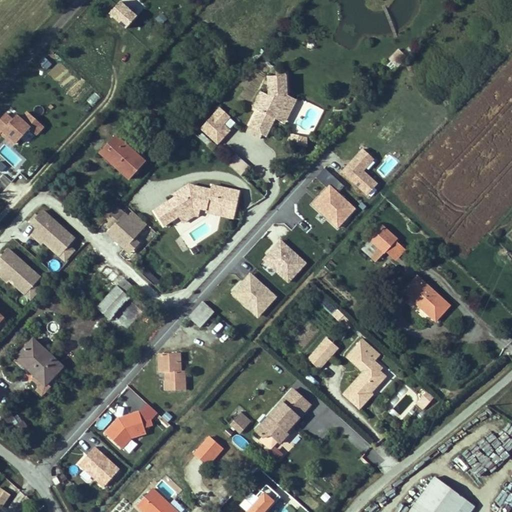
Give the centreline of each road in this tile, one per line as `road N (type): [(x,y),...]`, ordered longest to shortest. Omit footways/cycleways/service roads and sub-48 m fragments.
road 1 (unclassified): [(360,511),(511,395)]
road 2 (unknown): [(0,101),(82,8)]
